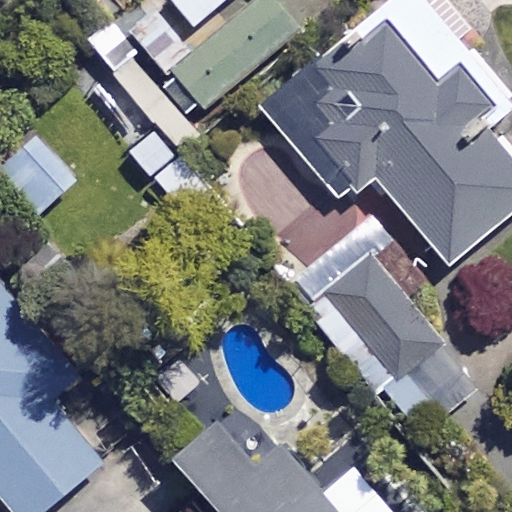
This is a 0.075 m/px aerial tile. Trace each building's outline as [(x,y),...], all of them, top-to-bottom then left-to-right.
[(134,30),(170,74),(230,26),(218,12),(232,0),(168,0),(169,1),(134,30)] [(511,121),(511,90),(436,0),(413,0),(276,115),(352,205),(383,179),(459,268),(511,223),(511,149),(499,133),(511,121)] [(336,297),(403,246),(381,217),(299,278),(321,308),(336,297)] [(336,297),(405,388),(472,338),(403,246),(336,297)] [(93,384),(0,271),(0,488),(19,511),(54,511),(109,467),(61,410),(93,384)] [(274,473),(234,424),(190,460),(233,511),(351,511),(301,451),(274,473)]
